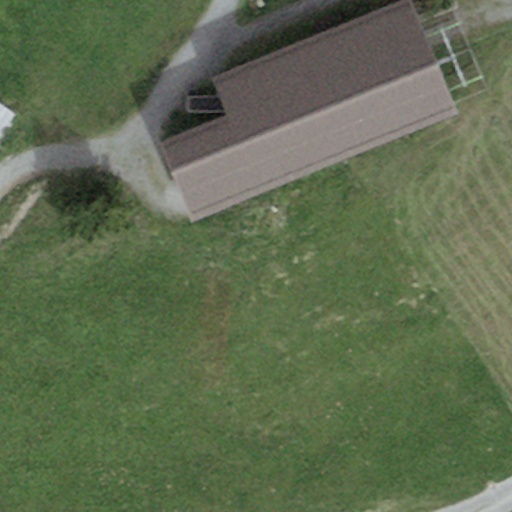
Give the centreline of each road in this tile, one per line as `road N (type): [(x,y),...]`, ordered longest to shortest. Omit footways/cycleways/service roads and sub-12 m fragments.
road 1 (track): [(224,168),(172,195),(154,175),(158,114),(224,0)]
road 2 (track): [(0,169),(6,160),(156,151)]
